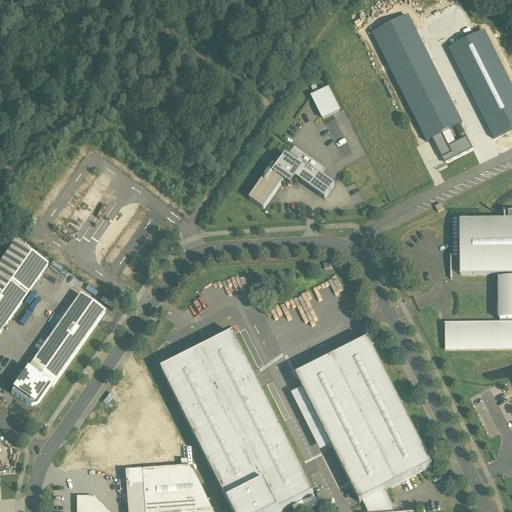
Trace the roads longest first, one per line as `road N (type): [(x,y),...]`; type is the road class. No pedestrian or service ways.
road 1 (unclassified): [(48,453),(184,264),(244,248),(323,244),(349,252)]
road 2 (unclassified): [(349,252),(365,265),(486,511)]
road 3 (track): [(118,0),(259,97),(264,118)]
road 4 (unclassified): [(349,252),(380,222),(511,157)]
road 5 (track): [(264,118),(187,231),(198,255)]
